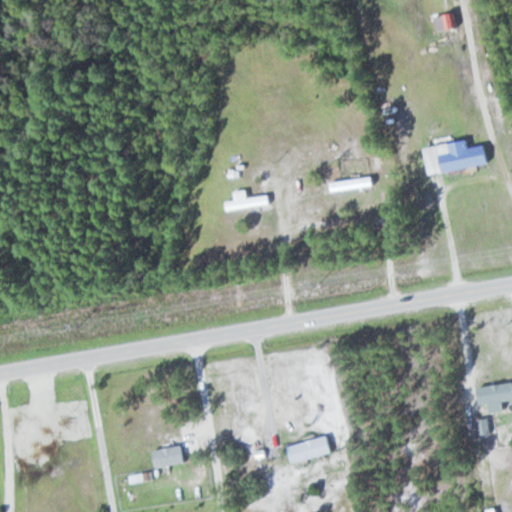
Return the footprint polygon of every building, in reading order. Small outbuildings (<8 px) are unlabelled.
[(458,28),(455,14),(438,18),(441,32),(458,28)] [(493,164),(490,145),(474,147),(472,140),(427,148),(431,175),(493,164)] [(333,182),(334,192),(378,187),(377,177),(333,182)] [(251,198),(250,192),(241,193),(241,200),(229,201),(230,211),(275,205),(274,196),(251,198)] [(511,382),(481,386),(483,404),(511,400),(511,382)] [(291,445),(295,461),(335,452),(331,436),(291,445)] [(189,462),(185,444),(156,450),(160,468),(189,462)]
